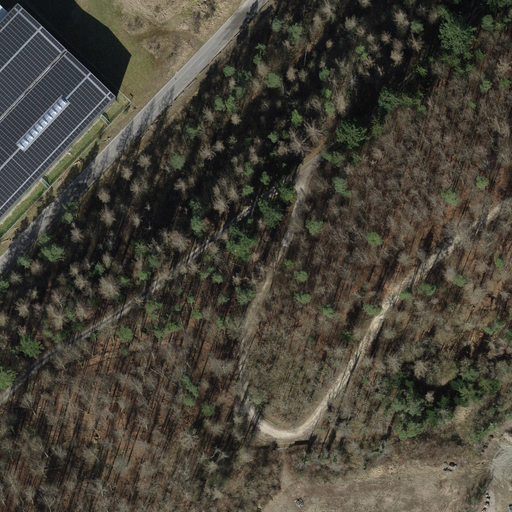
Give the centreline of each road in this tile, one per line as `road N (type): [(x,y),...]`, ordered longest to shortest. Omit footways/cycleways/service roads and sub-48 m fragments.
road 1 (track): [(511,203),(394,298),(313,420),(281,435),(247,405),(245,377),(256,313),(286,256),(311,167)]
road 2 (track): [(0,405),(43,360),(117,316),(311,167)]
road 3 (unclassified): [(246,0),(0,271)]
road 4 (track): [(311,167),(483,0)]
